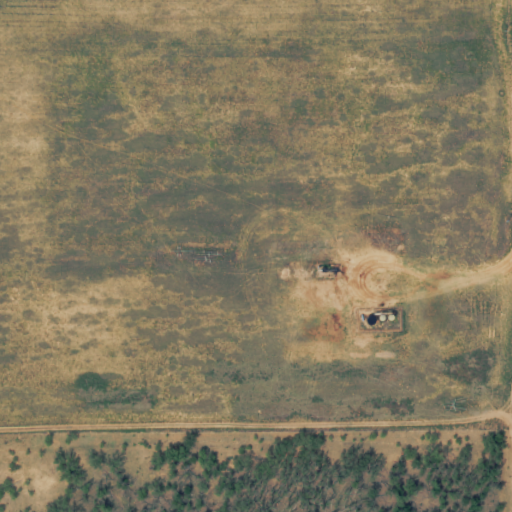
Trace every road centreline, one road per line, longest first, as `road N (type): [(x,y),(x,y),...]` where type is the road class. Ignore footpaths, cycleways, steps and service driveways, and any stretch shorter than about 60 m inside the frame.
road 1 (residential): [(489,0),(497,511)]
road 2 (residential): [(489,3),(0,5)]
